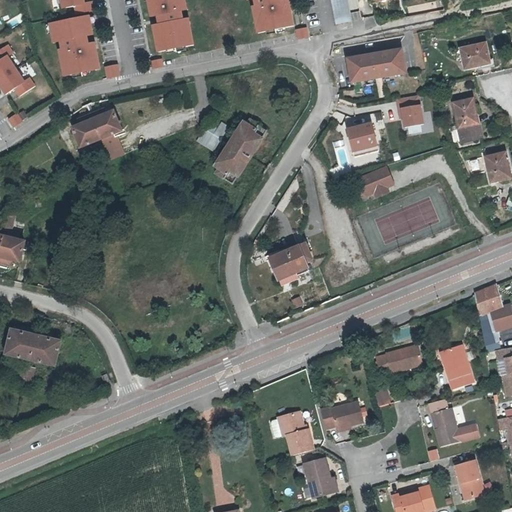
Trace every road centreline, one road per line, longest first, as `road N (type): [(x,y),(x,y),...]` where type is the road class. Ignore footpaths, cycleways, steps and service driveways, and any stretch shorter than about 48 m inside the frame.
road 1 (residential): [(0,146),(88,92),(279,51),(313,59),(325,96),(318,117),(234,253),(236,291),(263,357)]
road 2 (primary): [(511,256),(263,357)]
road 3 (residential): [(138,410),(108,339),(89,319),(0,293)]
road 4 (primary): [(138,410),(0,467)]
road 5 (primary): [(263,357),(138,410)]
road 6 (residential): [(324,43),(442,19)]
